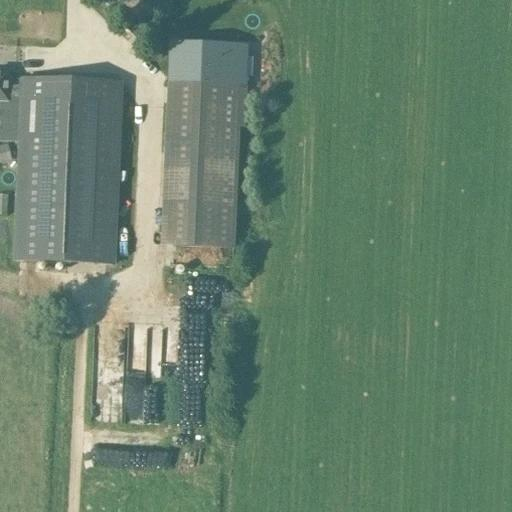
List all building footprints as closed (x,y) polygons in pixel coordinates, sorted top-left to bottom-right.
[(180,74),(180,86),(240,88),(242,48),(182,45),(181,45),(180,74)] [(0,141),(21,142),(17,245),(17,262),(18,262),(112,266),(120,84),(24,80),(24,81),(8,81),(8,75),(0,74),(0,141)] [(179,102),(179,108),(240,110),(240,105),(240,88),(180,86),(179,102)] [(175,197),(173,247),(234,249),(236,200),(175,197)] [(203,426),(204,334),(179,334),(178,426),(203,426)]
